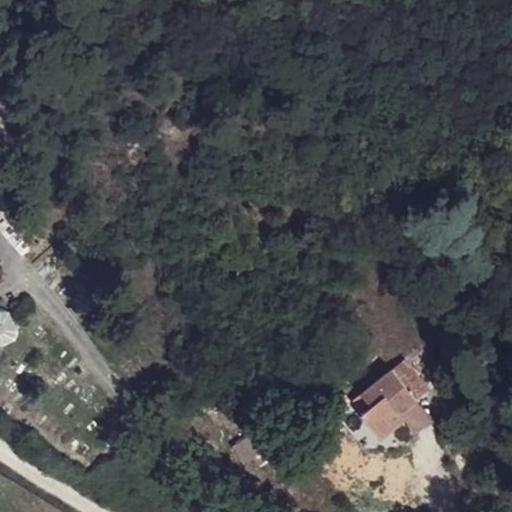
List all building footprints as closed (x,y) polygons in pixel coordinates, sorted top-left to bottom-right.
[(239,227),(190,220),(188,248),(235,254),(239,227)] [(0,345),(26,332),(14,305),(0,311),(0,345)] [(368,403),(358,410),(374,430),(380,431),(400,416),(397,411),(413,399),(411,397),(425,386),(402,357),(358,391),(368,403)] [(368,403),(358,391),(349,398),(358,410),(368,403)] [(386,430),(393,445),(412,436),(405,421),(386,430)] [(170,462),(138,439),(128,452),(158,477),(170,462)]
